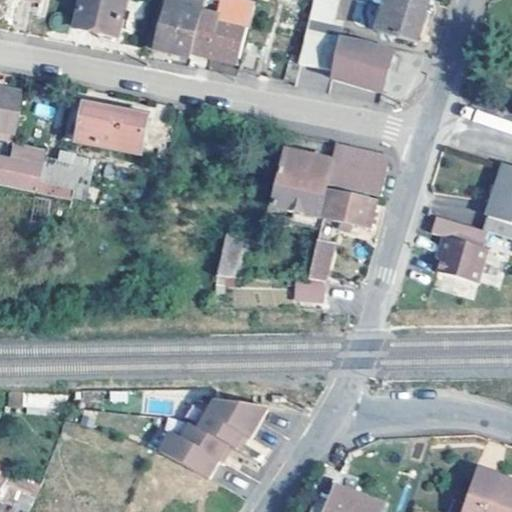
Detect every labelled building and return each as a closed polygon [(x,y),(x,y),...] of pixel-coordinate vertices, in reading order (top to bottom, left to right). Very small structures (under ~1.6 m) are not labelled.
[(127,0),(84,0),(78,30),(99,34),(100,36),(101,39),(113,42),(115,38),(119,39),(127,0)] [(316,0),(309,31),(340,38),(343,24),(331,21),(333,15),(328,13),(331,0),(316,0)] [(432,0),(389,0),(380,33),(420,45),(432,0)] [(204,12),(166,3),(156,50),(192,59),(193,55),(204,12)] [(209,13),(204,12),(193,55),(239,67),(241,59),(201,49),(209,13)] [(221,16),(209,13),(201,49),(241,59),(248,28),(220,21),(221,16)] [(309,31),(302,57),(300,65),(335,71),(343,38),(340,38),(309,31)] [(333,81),(363,89),(385,94),(396,54),(375,48),(376,46),(343,38),(335,71),(333,81)] [(266,46),(248,41),(241,70),(260,75),(266,46)] [(300,65),(302,57),(292,55),(285,80),(296,83),(300,65)] [(23,92),(0,87),(0,132),(14,135),(23,92)] [(133,116),(86,108),(79,145),(143,157),(151,116),(133,113),(133,116)] [(0,142),(12,145),(12,142),(14,135),(0,132),(0,142)] [(49,150),(12,142),(12,145),(11,150),(8,160),(0,157),(0,184),(16,188),(38,193),(49,150)] [(338,150),(335,163),(330,186),(385,197),(391,169),(386,160),(338,150)] [(329,189),(330,186),(335,163),(290,152),(277,210),(295,214),(322,220),(329,189)] [(511,166),(509,166),(489,232),(511,238),(511,166)] [(379,204),(332,195),(326,221),(345,224),(343,233),(350,234),(351,226),(373,230),(379,204)] [(322,220),(295,214),(293,226),(320,232),(322,220)] [(433,236),(446,240),(441,257),(445,258),(444,260),(444,263),(439,276),(479,289),(490,254),(483,251),(489,232),(439,217),(433,236)] [(246,240),(228,236),(218,277),(237,281),(246,240)] [(336,248),(320,245),(313,282),(327,285),(336,248)] [(327,285),(298,282),(294,299),(323,306),(327,285)] [(256,443),(273,413),(220,403),(204,431),(195,426),(186,440),(175,434),(163,453),(212,482),(232,448),(242,453),(250,440),(256,443)] [(509,482),(484,473),(470,511),(511,511),(511,490),(506,488),(509,482)] [(327,511),(381,511),(385,503),(339,484),(333,500),(327,511)] [(312,511),(327,511),(333,500),(320,495),(312,511)]
